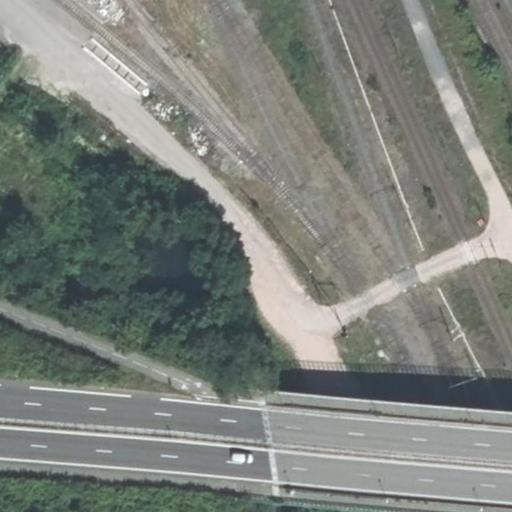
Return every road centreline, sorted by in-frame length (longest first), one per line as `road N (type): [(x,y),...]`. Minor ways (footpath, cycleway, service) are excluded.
road 1 (track): [(16,0),(184,164),(249,241),(302,334),(411,275),(511,234)]
road 2 (tertiary): [(511,440),(0,399)]
road 3 (tertiary): [(0,441),(511,480)]
